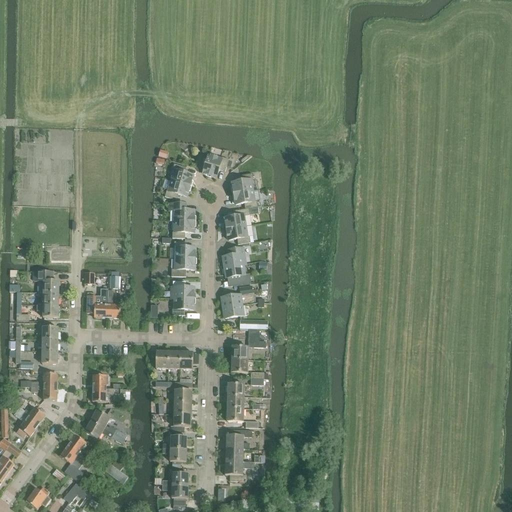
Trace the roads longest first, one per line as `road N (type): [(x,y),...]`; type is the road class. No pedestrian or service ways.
road 1 (residential): [(0,508),(72,408),(74,336)]
road 2 (residential): [(206,498),(210,340)]
road 3 (residential): [(210,340),(74,336)]
road 4 (residential): [(210,340),(210,209)]
